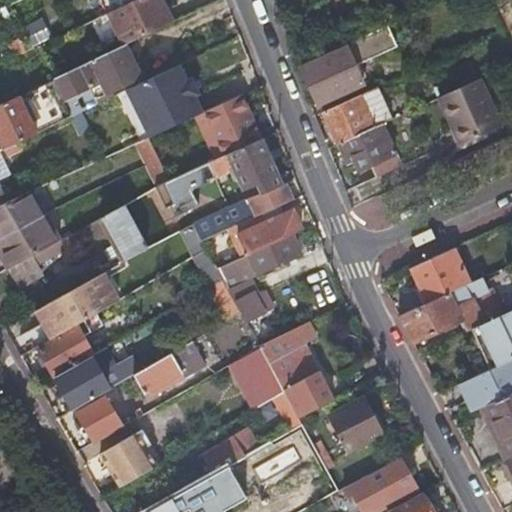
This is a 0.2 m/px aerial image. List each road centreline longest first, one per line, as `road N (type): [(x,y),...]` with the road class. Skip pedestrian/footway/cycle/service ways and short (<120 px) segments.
road 1 (residential): [(350,254),(362,294),(477,511)]
road 2 (residential): [(242,0),(350,254)]
road 3 (residential): [(350,254),(511,184)]
road 4 (residential): [(87,511),(0,361)]
